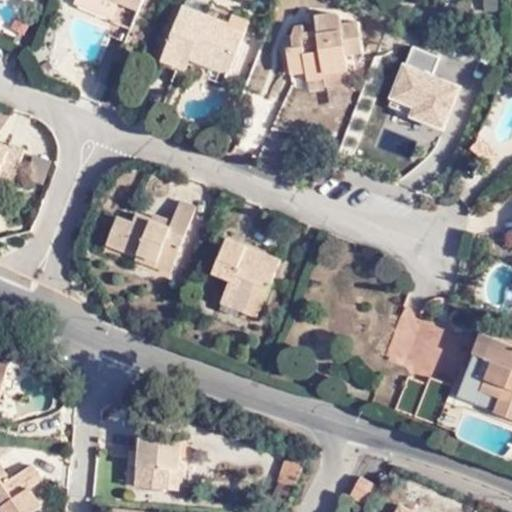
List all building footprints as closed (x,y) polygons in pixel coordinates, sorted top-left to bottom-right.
[(73,0),(102,12),(106,0),(73,0)] [(454,0),(447,8),(458,15),(468,5),(460,0),(454,0)] [(220,19),(197,11),(174,2),(153,56),(176,64),(182,54),(220,68),(235,32),(217,26),(220,19)] [(201,3),(197,11),(220,19),(217,26),(235,32),(240,18),(201,3)] [(119,5),(113,18),(131,26),(137,13),(119,5)] [(315,74),(341,71),(340,55),(355,55),(352,25),(337,25),(335,15),(309,17),(309,24),(308,25),(309,33),(295,33),(294,24),(289,25),(286,35),(286,49),(280,50),(282,74),(297,74),(298,83),(316,82),(315,74)] [(295,33),(309,33),(308,25),(294,24),(295,33)] [(447,129),(464,83),(435,72),(442,55),(412,44),(388,107),(447,129)] [(40,72),(49,69),(45,58),(35,62),(40,72)] [(342,86),(341,71),(315,74),(316,82),(318,90),(342,86)] [(0,171),(4,173),(17,138),(3,131),(0,137),(0,171)] [(27,170),(41,175),(52,153),(30,144),(27,170)] [(141,249),(160,256),(185,201),(166,194),(153,220),(121,206),(115,214),(103,208),(91,234),(119,247),(118,254),(137,261),(141,249)] [(203,289),(240,304),(261,251),(209,230),(193,265),(209,271),(203,289)] [(137,261),(155,269),(160,256),(141,249),(137,261)] [(199,300),(236,315),(240,304),(203,289),(199,300)] [(511,350),(463,329),(437,391),(511,421),(511,350)] [(374,402),(415,420),(431,381),(410,372),(407,379),(387,370),(374,402)] [(171,463),(182,465),(185,436),(142,432),(141,447),(140,462),(131,461),(128,480),(167,484),(171,463)] [(140,462),(141,447),(133,446),(131,461),(140,462)] [(304,459),(289,452),(284,464),(280,462),(273,480),(293,488),(304,459)] [(7,479),(12,475),(0,458),(0,473),(1,475),(3,474),(7,479)] [(0,503),(4,502),(11,511),(25,511),(41,501),(31,484),(41,476),(33,462),(12,475),(7,479),(3,474),(1,475),(0,473),(0,503)] [(180,485),(182,465),(171,463),(167,484),(180,485)] [(347,498),(366,508),(375,488),(357,478),(347,498)] [(155,511),(157,503),(115,499),(113,511),(155,511)]
